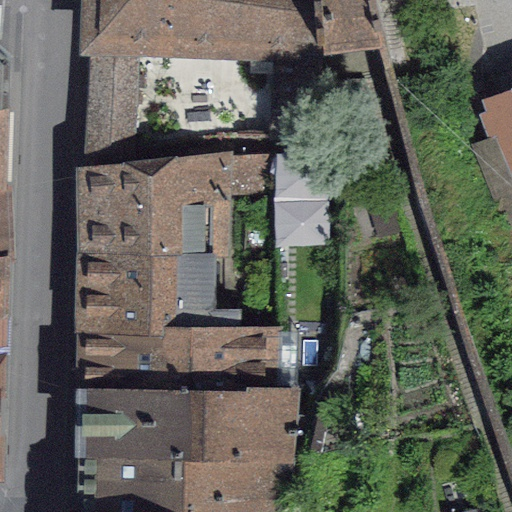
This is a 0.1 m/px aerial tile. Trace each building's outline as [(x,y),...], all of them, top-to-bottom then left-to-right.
[(91,109),(89,155),(131,150),(135,37),(288,42),(284,119),(287,119),(287,129),(279,129),(275,129),(275,136),(305,136),(309,87),(312,86),(315,85),(317,81),(319,77),(320,73),(321,67),(322,59),(322,43),(316,43),(312,0),(96,0),(95,36),(91,109)] [(385,30),(377,0),(312,0),(316,43),(322,43),(330,41),(330,38),(374,33),(385,30)] [(511,104),(484,115),(489,128),(509,120),(511,128),(511,104)] [(235,154),(235,185),(278,184),(280,149),(235,154)] [(222,154),(89,166),(89,249),(212,252),(226,254),(229,186),(221,186),(222,154)] [(212,252),(89,249),(88,326),(112,328),(154,329),(184,330),(237,330),(237,309),(210,309),(212,252)] [(112,328),(88,326),(87,387),(120,388),(149,389),(202,386),(275,386),(275,332),(237,330),(184,330),(154,329),(112,328)] [(120,388),(87,387),(86,451),(162,450),(184,451),(279,456),(285,456),(287,433),(297,434),(297,427),(288,426),(291,386),(275,386),(202,386),(149,389),(120,388)] [(86,451),(84,511),(96,511),(276,511),(279,456),(184,451),(162,450),(86,451)]
